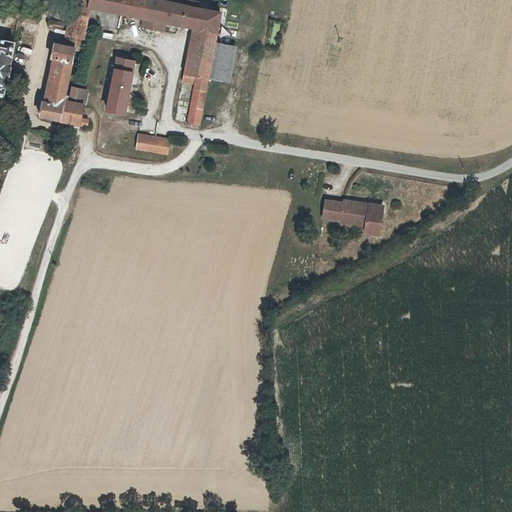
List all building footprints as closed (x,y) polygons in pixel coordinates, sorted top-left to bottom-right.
[(63,49),(77,54),(83,55),(89,27),(92,10),(93,0),(70,0),(65,26),(63,35),(65,36),(65,38),(63,49)] [(93,0),(92,10),(124,16),(146,21),(167,24),(191,29),(216,34),(220,13),(196,8),(191,7),(185,7),(172,4),(167,3),(161,2),(150,0),(93,0)] [(121,33),(124,16),(92,10),(89,27),(121,33)] [(33,27),(34,21),(19,18),(18,25),(33,27)] [(167,24),(146,21),(144,28),(165,32),(167,24)] [(61,32),(62,26),(48,23),(47,30),(61,32)] [(210,79),(216,35),(216,34),(191,29),(183,75),(210,79)] [(216,35),(210,79),(229,83),(237,39),(216,35)] [(0,104),(3,105),(14,47),(0,43),(0,104)] [(40,119),(65,123),(70,91),(77,54),(63,49),(53,47),(50,62),(55,63),(47,105),(42,105),(40,119)] [(135,62),(118,59),(107,112),(125,115),(135,62)] [(210,79),(183,75),(182,82),(195,84),(209,86),(210,79)] [(209,86),(195,84),(195,89),(198,89),(194,116),(190,116),(189,124),(202,126),(209,86)] [(70,91),(65,123),(88,127),(89,123),(82,122),(85,107),(73,105),(75,92),(70,91)] [(73,105),(85,107),(88,95),(75,92),(73,105)] [(169,150),(171,140),(140,135),(137,149),(168,154),(169,150)] [(370,208),(370,204),(346,200),(345,204),(327,201),(324,219),(343,222),(343,225),(366,228),(366,232),(380,234),(384,211),(370,208)]
